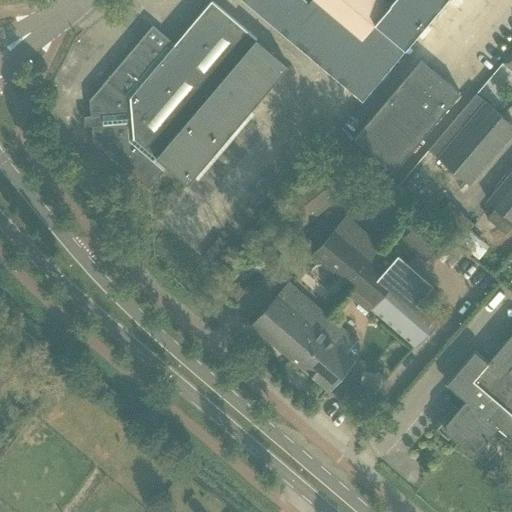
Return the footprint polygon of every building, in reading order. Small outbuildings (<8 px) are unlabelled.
[(240,0),(362,102),(449,0),(394,0),(390,5),(383,0),(240,0)] [(130,184),(240,56),(181,7),(71,134),(130,184)] [(511,19),(487,47),(501,60),(511,47),(511,19)] [(511,53),(502,65),(511,74),(511,53)] [(393,173),(447,109),(460,94),(421,60),(353,139),(393,173)] [(313,77),(170,245),(201,271),(345,103),(313,77)] [(469,185),(511,135),(511,124),(485,102),(437,158),(469,185)] [(511,222),(511,172),(487,201),(511,222)] [(307,222),(334,201),(315,177),(288,199),(307,222)] [(351,286),(381,248),(346,218),(314,254),(351,286)] [(444,239),(423,218),(402,239),(424,260),(444,239)] [(381,248),(351,286),(363,295),(358,301),(357,302),(368,312),(370,310),(415,349),(438,322),(439,321),(438,320),(437,322),(434,319),(417,304),(433,285),(398,254),(395,257),(394,259),(381,248)] [(290,358),(326,317),(288,284),(265,310),(252,325),(290,358)] [(328,390),(341,375),(353,361),(345,354),(355,342),(326,317),(290,358),(328,390)] [(446,417),(436,429),(448,439),(450,436),(474,456),(498,428),(503,433),(511,440),(511,333),(489,362),(476,350),(446,384),(466,401),(449,420),(446,417)]
